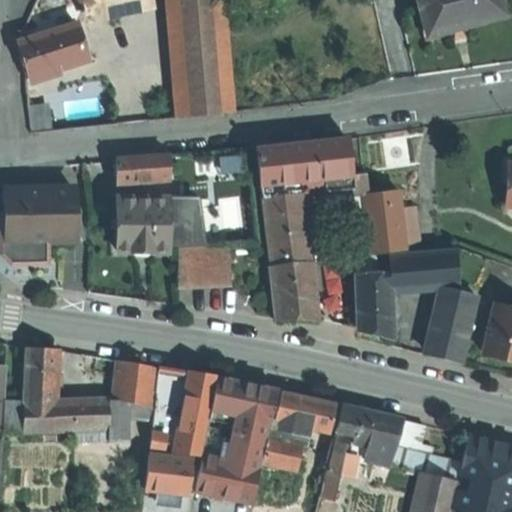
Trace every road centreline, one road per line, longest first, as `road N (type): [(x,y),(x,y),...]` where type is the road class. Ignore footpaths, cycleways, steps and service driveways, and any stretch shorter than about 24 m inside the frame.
road 1 (secondary): [(0,314),(246,351),(511,415)]
road 2 (residential): [(0,151),(511,90)]
